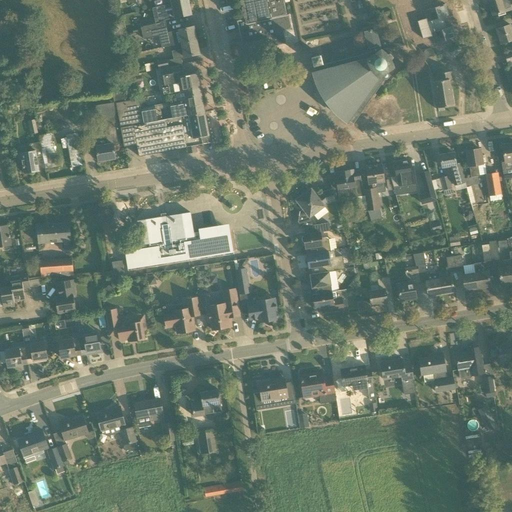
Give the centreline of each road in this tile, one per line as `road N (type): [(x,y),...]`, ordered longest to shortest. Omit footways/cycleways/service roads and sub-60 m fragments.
road 1 (residential): [(7,409),(147,368),(299,345)]
road 2 (residential): [(0,202),(189,173),(241,150)]
road 3 (residential): [(271,166),(299,163),(324,146),(503,121)]
road 4 (residential): [(299,345),(511,309)]
road 5 (residential): [(299,345),(271,166)]
road 6 (unknown): [(240,356),(269,511)]
road 7 (residential): [(503,121),(466,0)]
